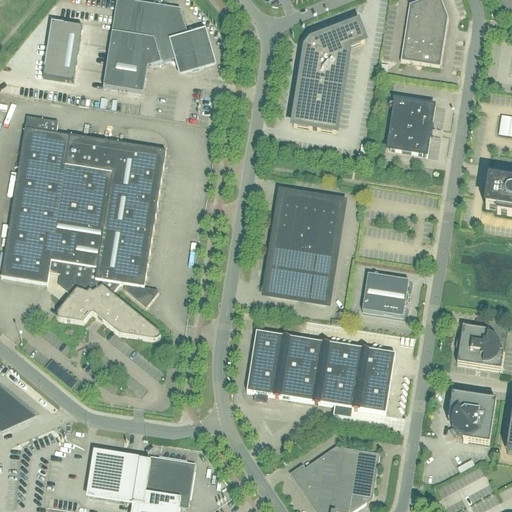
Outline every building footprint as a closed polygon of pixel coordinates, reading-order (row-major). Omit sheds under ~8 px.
[(400,63),(400,64),(401,64),(440,70),(441,70),(440,69),(448,21),(448,20),(440,0),(427,0),(409,7),(409,8),(408,14),(401,63),(400,63)] [(180,12),(180,13),(118,3),(118,2),(117,2),(112,35),(103,90),(143,96),(148,70),(161,66),(161,68),(166,66),(165,65),(176,62),(177,65),(182,70),(187,73),(192,74),(198,73),(205,69),(208,65),(210,60),(210,55),(208,49),(206,45),(203,42),(196,39),(188,39),(180,12)] [(43,81),(73,86),(82,30),(52,26),(43,81)] [(293,129),(336,136),(348,56),(347,56),(346,52),(364,45),(358,27),(312,44),(310,42),(303,50),(305,52),(293,129)] [(380,68),(379,79),(386,80),(387,68),(380,68)] [(387,148),(390,153),(422,158),(427,154),(433,113),(430,108),(394,103),(387,148)] [(501,118),(498,137),(511,139),(511,123),(509,123),(509,119),(501,118)] [(27,120),(1,280),(47,288),(49,276),(60,277),(58,288),(72,299),(58,316),(57,317),(57,319),(58,321),(59,322),(61,323),(83,326),(90,318),(92,317),(93,317),(94,317),(95,318),(120,338),(155,344),(157,344),(158,343),(159,343),(159,342),(160,341),(160,340),(160,338),(160,337),(159,336),(114,299),(113,298),(113,297),(113,296),(113,295),(120,287),(125,288),(124,290),(124,292),(125,293),(125,294),(146,311),(158,296),(158,295),(158,294),(157,293),(144,291),(166,155),(56,137),(58,125),(27,120)] [(511,185),(501,183),(500,187),(489,185),(485,210),(496,212),(496,215),(511,217),(511,185)] [(365,197),(424,206),(426,196),(366,187),(365,197)] [(283,198),(268,287),(274,288),(272,297),(326,306),(341,208),(283,198)] [(408,296),(410,284),(379,279),(379,278),(379,277),(378,277),(377,277),(376,277),(375,277),(375,278),(369,277),(363,314),(404,320),(406,308),(409,304),(409,300),(408,296)] [(490,339),(489,338),(490,334),(463,330),(458,366),(502,373),(505,354),(500,353),(500,352),(500,351),(500,349),(499,348),(499,346),(498,345),(497,344),(497,343),(496,342),(495,341),(494,340),(493,340),(491,339),(490,339)] [(248,395),(386,417),(396,358),(257,335),(248,395)] [(52,365),(45,373),(70,392),(76,384),(52,365)] [(28,424),(30,415),(0,389),(0,433),(2,436),(28,424)] [(463,444),(489,448),(496,404),(452,397),(448,423),(451,424),(451,426),(451,429),(452,432),(451,433),(454,438),(456,437),(458,439),(461,440),(463,441),(463,444)] [(359,511),(367,507),(368,500),(374,501),(381,457),(342,451),(342,453),(339,452),(337,450),(304,473),(305,473),(296,479),(318,511),(319,511),(359,511)] [(95,456),(88,500),(133,507),(131,511),(179,511),(179,510),(188,511),(195,467),(159,462),(158,468),(151,466),(151,465),(140,463),(140,462),(132,461),(131,462),(95,456)] [(456,471),(459,477),(474,469),(471,464),(456,471)] [(461,482),(466,495),(472,492),(476,500),(490,493),(481,473),(461,482)] [(497,494),(501,502),(511,497),(508,489),(497,494)] [(479,503),(484,511),(499,511),(491,497),(479,503)]
